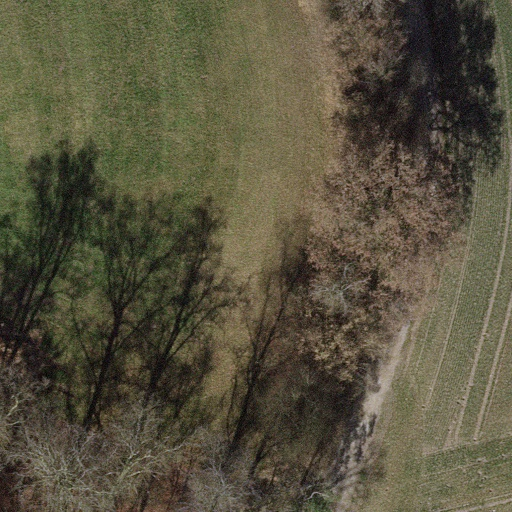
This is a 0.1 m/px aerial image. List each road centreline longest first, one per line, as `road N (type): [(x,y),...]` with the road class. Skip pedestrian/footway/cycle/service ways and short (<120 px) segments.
road 1 (track): [(418,0),(437,173),(411,316),(339,511)]
road 2 (track): [(350,482),(297,505),(236,508),(0,418)]
